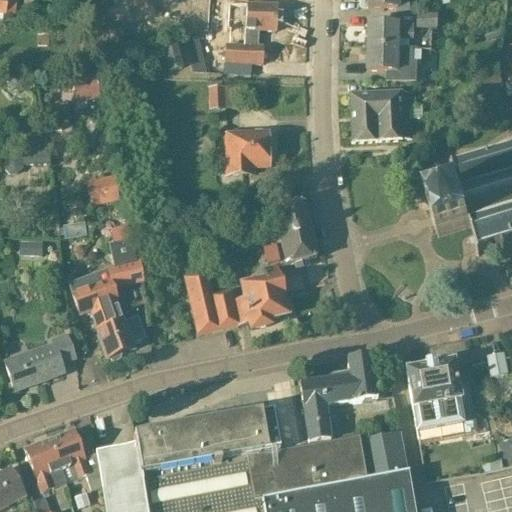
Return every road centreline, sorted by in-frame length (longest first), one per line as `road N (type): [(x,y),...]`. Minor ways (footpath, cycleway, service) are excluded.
road 1 (residential): [(0,436),(132,390),(358,344)]
road 2 (residential): [(358,344),(327,188),(324,0)]
road 3 (residential): [(358,344),(506,309)]
